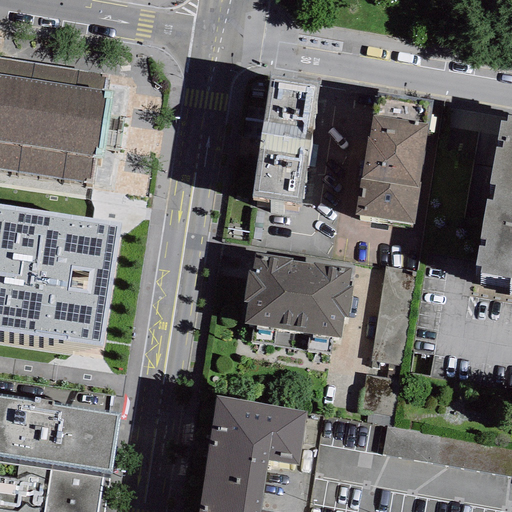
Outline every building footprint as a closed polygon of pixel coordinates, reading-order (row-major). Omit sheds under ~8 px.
[(0,169),(93,183),(101,128),(109,73),(0,56),(0,169)] [(319,75),(270,67),(251,189),(299,197),(319,75)] [(431,96),(374,88),(362,171),(359,170),(353,210),(412,218),(431,96)] [(511,127),(507,127),(506,133),(500,132),(497,151),(503,152),(502,159),(495,158),(489,195),(495,196),(492,211),(486,210),(479,250),(485,251),(484,258),(478,257),(474,277),(480,278),(479,286),(509,291),(509,295),(511,295),(511,127)] [(121,237),(0,218),(0,345),(102,361),(121,237)] [(276,254),(254,250),(252,266),(247,266),(242,297),(247,298),(244,319),(341,334),(344,314),(348,314),(352,282),(348,282),(351,263),(314,257),(314,258),(276,252),(276,254)] [(416,270),(384,265),(369,359),(402,364),(416,270)] [(34,393),(0,387),(0,511),(104,511),(122,408),(52,397),(53,393),(34,390),(34,393)] [(216,391),(203,470),(290,484),(295,458),(298,458),(306,406),(216,391)] [(511,442),(388,424),(384,452),(511,471),(511,442)] [(286,508),(290,484),(203,470),(196,511),(290,511),(291,509),(286,508)]
